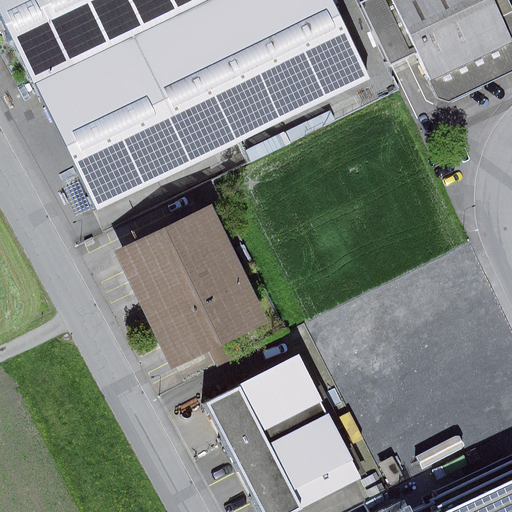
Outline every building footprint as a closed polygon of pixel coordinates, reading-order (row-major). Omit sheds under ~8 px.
[(0,0),(0,17),(94,208),(361,76),(323,0),(0,0)] [(511,7),(508,0),(360,0),(390,62),(414,51),(427,78),(430,77),(438,95),(449,99),(511,67),(511,7)] [(214,211),(118,255),(168,365),(264,321),(214,211)] [(288,356),(197,402),(252,511),(284,511),(350,479),(288,356)] [(438,511),(511,511),(511,456),(430,494),(438,511)] [(438,511),(430,494),(421,498),(424,505),(410,511),(438,511)]
